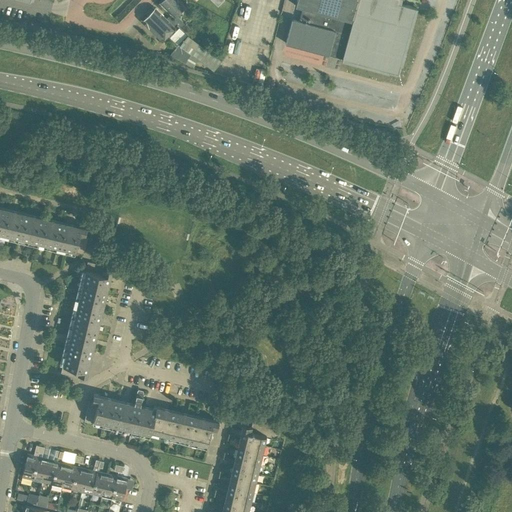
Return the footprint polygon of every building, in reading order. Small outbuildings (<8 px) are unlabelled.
[(178,0),(161,0),(159,3),(174,17),(174,22),(188,33),(191,29),(177,15),(185,7),(178,0)] [(292,18),(286,42),(328,54),(329,51),(343,55),(342,58),(398,72),(416,6),(400,2),(401,0),(296,0),(296,5),(303,7),(299,20),(292,18)] [(155,7),(142,20),(162,40),(166,36),(175,27),(155,7)] [(175,27),(166,36),(177,46),(187,33),(177,25),(175,27)] [(198,58),(207,64),(214,69),(222,59),(215,54),(199,43),(188,33),(187,33),(177,46),(171,55),(185,63),(193,67),(198,58)] [(0,232),(84,253),(88,236),(85,236),(87,227),(81,226),(80,228),(0,209),(0,232)] [(104,265),(87,261),(60,373),(77,377),(77,374),(87,376),(88,370),(85,369),(108,275),(111,276),(112,270),(103,268),(104,265)] [(89,401),(84,421),(92,423),(93,420),(150,434),(151,431),(207,444),(211,428),(217,429),(219,420),(213,419),(212,422),(156,408),(155,411),(99,397),(100,395),(93,393),(91,402),(89,401)] [(247,511),(266,436),(278,439),(282,423),(254,416),(252,425),(243,423),(241,430),(244,430),(224,511),(247,511)] [(28,454),(22,476),(33,478),(38,456),(39,452),(35,451),(34,455),(28,454)] [(38,456),(33,478),(43,481),(48,459),(38,456)] [(48,459),(43,481),(52,483),(52,484),(58,462),(58,461),(48,459)] [(87,469),(82,491),(92,493),(99,460),(95,459),(94,466),(95,466),(93,470),(87,469)] [(99,460),(92,493),(102,495),(107,473),(98,471),(99,467),(102,467),(104,461),(99,460)] [(58,462),(52,484),(62,486),(67,464),(58,462)] [(67,464),(62,486),(72,489),(77,466),(67,464)] [(77,466),(72,489),(82,491),(87,469),(77,466)] [(107,473),(102,495),(112,498),(117,476),(107,473)] [(117,476),(112,498),(122,500),(127,478),(117,476)] [(73,505),(80,507),(83,498),(76,496),(73,505)]
